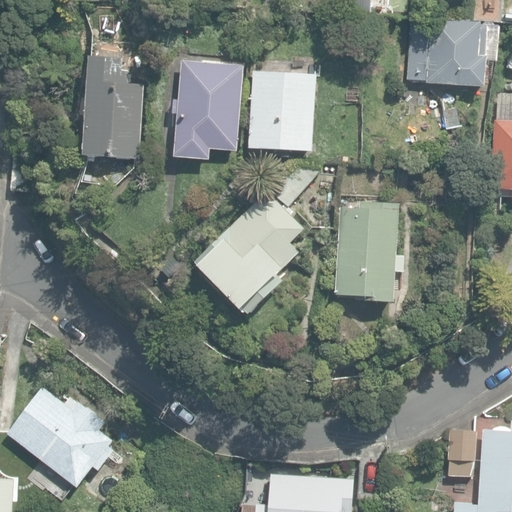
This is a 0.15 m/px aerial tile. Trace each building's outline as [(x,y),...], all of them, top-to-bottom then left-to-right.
[(473,18),(496,18),(496,0),(478,0),(478,2),(473,2),(473,18)] [(427,83),(484,87),(485,79),(488,76),(488,68),(487,65),(487,56),(485,56),(488,25),(481,24),(482,22),(433,18),(432,31),(416,30),(412,79),(427,80),(427,83)] [(84,155),(140,158),(145,84),(128,83),(129,71),(123,70),(123,58),(91,56),(84,155)] [(175,156),(210,159),(211,147),(238,150),(244,65),(183,60),(180,100),(175,100),(174,113),(179,113),(175,156)] [(273,156),(291,157),(291,149),(312,151),(317,76),(254,72),(249,147),(273,149),(273,156)] [(511,93),(498,93),(497,120),(494,120),(491,187),(511,188),(511,93)] [(12,189),(35,192),(39,156),(16,153),(12,189)] [(271,189),(290,206),(325,167),(299,162),(271,189)] [(242,306),(249,313),(283,280),(278,275),(301,252),(291,242),(305,228),(269,190),(195,261),(240,308),(242,306)] [(339,298),(394,301),(396,271),(404,271),(405,256),(396,255),(400,204),(361,201),(361,209),(342,207),(336,294),(339,294),(339,298)] [(8,433),(78,486),(94,466),(99,470),(114,449),(109,446),(114,440),(100,430),(106,422),(79,401),(78,402),(72,397),(67,403),(44,386),(8,433)] [(511,511),(511,420),(511,431),(484,429),(479,505),(474,504),(474,500),(458,499),(458,503),(456,502),(455,511),(511,511)] [(450,474),(474,476),(477,430),(451,428),(451,429),(449,458),(451,459),(450,474)] [(257,511),(352,511),(354,479),(272,473),(269,504),(258,503),(257,511)] [(0,511),(12,511),(16,477),(0,475),(0,511)]
